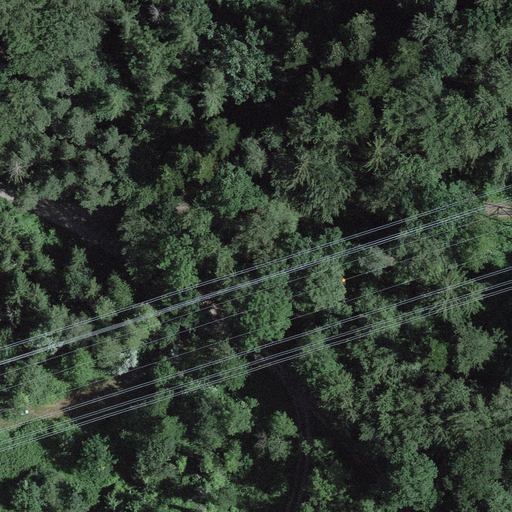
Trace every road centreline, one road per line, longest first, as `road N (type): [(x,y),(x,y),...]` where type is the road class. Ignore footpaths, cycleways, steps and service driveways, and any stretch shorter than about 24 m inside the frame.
road 1 (track): [(0,192),(268,357),(403,511)]
road 2 (track): [(511,211),(49,221)]
road 3 (track): [(211,324),(95,421)]
road 4 (track): [(302,388),(304,468),(284,511)]
